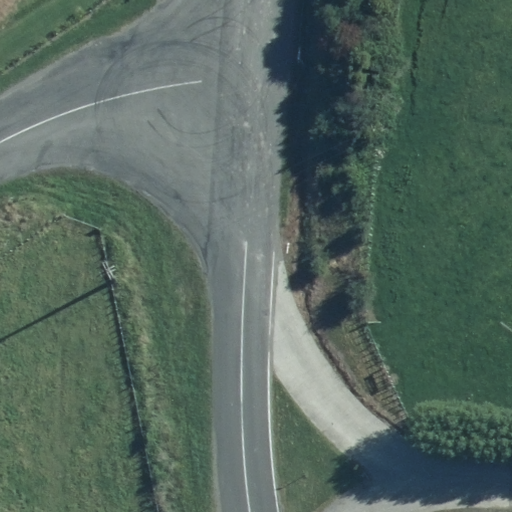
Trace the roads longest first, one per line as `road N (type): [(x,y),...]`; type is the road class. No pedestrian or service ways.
road 1 (unclassified): [(261,79),(244,277),(240,412),(248,511)]
road 2 (unclassified): [(261,79),(123,95),(0,142)]
